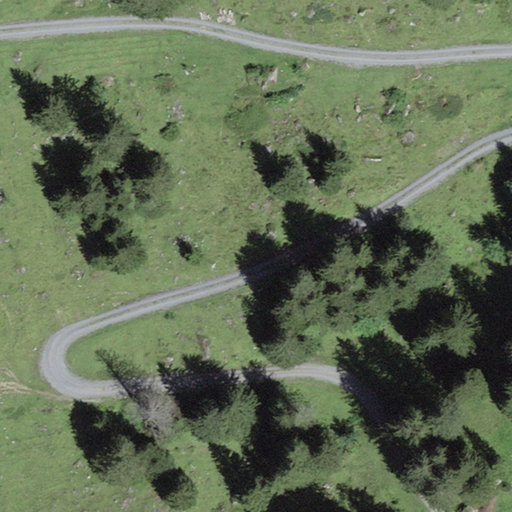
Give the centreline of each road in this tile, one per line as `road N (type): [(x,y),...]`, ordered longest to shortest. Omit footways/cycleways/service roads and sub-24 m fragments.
road 1 (track): [(511,139),(315,252),(75,331),(58,349),(58,377),(82,392),(338,373),(367,391),(415,489),(437,511)]
road 2 (track): [(0,36),(194,28),(324,56),(511,56)]
